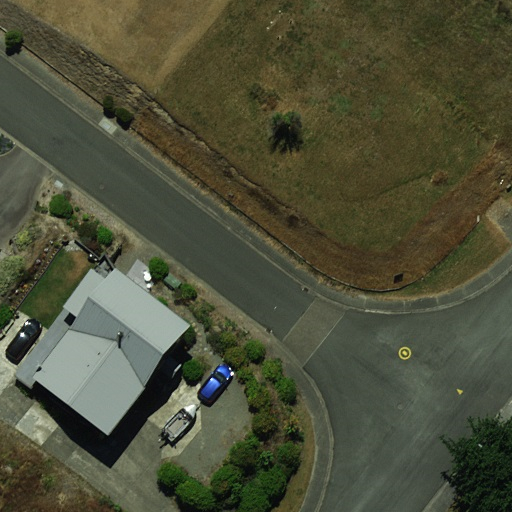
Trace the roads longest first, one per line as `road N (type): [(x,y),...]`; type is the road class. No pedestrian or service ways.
road 1 (residential): [(0,76),(46,104),(421,438)]
road 2 (residential): [(421,438),(511,324)]
